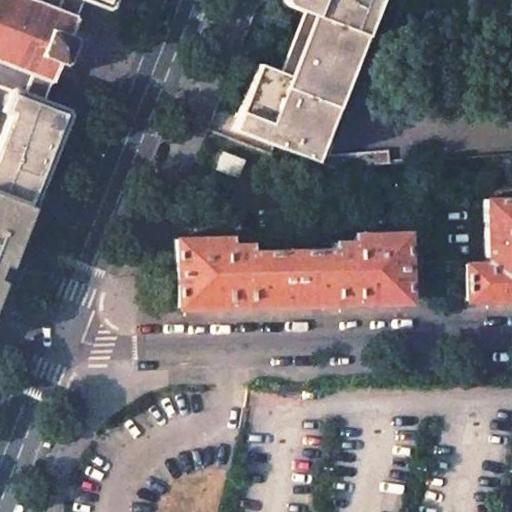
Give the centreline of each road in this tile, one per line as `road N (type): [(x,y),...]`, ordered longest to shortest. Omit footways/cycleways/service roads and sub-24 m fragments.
road 1 (unclassified): [(54,338),(511,335)]
road 2 (secondary): [(54,338),(186,0)]
road 3 (unknown): [(269,511),(290,426),(317,414),(367,410),(353,511)]
road 4 (secondary): [(0,476),(54,338)]
